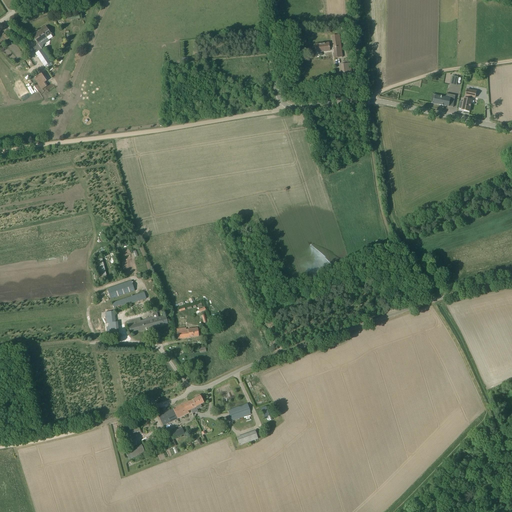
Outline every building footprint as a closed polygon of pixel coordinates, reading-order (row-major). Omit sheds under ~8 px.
[(46,37),(51,34),(46,27),(39,31),(40,32),(33,37),(38,43),(42,40),(44,43),(45,43),(48,41),(48,40),(46,37)] [(331,36),(332,46),(329,47),(328,43),(314,45),(315,53),(329,51),(329,50),(333,50),(334,58),(342,57),(338,35),(331,36)] [(51,62),(42,49),(35,53),(44,67),(51,62)] [(48,85),(45,83),(48,81),(42,72),(34,78),(40,87),(42,90),(48,85)] [(459,108),(462,109),(462,110),(470,111),(470,107),(472,100),(471,99),(471,97),(475,98),(476,91),(467,89),(465,98),(464,98),(463,102),(460,101),(459,108)] [(453,105),(454,100),(455,100),(455,96),(450,95),(450,99),(445,98),(436,96),(435,103),(433,103),(440,105),(443,105),(443,106),(443,105),(449,106),(449,104),(453,105)] [(103,257),(96,258),(99,273),(101,273),(100,269),(103,269),(104,272),(101,273),(102,276),(106,276),(103,257)] [(110,299),(135,290),(131,281),(107,289),(110,299)] [(145,292),(112,303),(114,309),(147,298),(145,292)] [(105,312),(108,333),(109,338),(119,337),(117,320),(116,320),(115,311),(105,312)] [(153,317),(147,318),(147,319),(141,321),(140,318),(128,321),(131,334),(168,324),(166,316),(158,318),(156,312),(153,313),(153,315),(153,317)] [(186,328),(176,329),(178,339),(198,336),(197,328),(186,330),(186,328)] [(187,402),(190,410),(196,407),(196,409),(198,409),(201,408),(201,406),(201,404),(204,403),(200,396),(187,402)] [(190,410),(187,402),(158,416),(163,426),(178,419),(189,413),(188,411),(190,410)] [(251,414),(247,404),(228,410),(232,421),(251,414)] [(130,435),(141,430),(139,424),(127,429),(130,435)] [(173,439),(185,434),(182,428),(170,433),(173,439)] [(240,445),(243,444),(258,439),(255,430),(237,437),(240,445)] [(144,446),(132,451),(134,458),(146,453),(144,446)]
